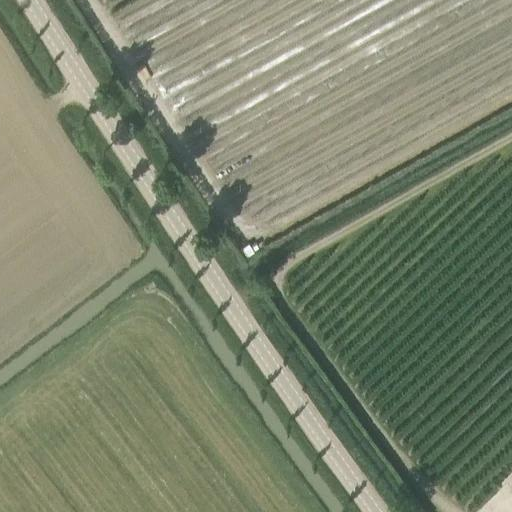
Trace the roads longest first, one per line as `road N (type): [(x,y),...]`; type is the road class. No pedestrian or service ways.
road 1 (tertiary): [(376,511),(25,0)]
road 2 (track): [(231,301),(511,140)]
road 3 (track): [(437,511),(264,282)]
